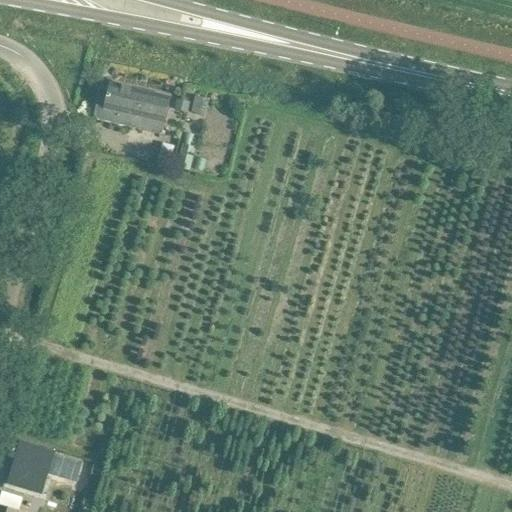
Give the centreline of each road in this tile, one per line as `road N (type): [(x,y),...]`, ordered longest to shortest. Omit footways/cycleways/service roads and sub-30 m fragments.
road 1 (secondary): [(12,0),(403,70)]
road 2 (unclassified): [(0,45),(49,87),(56,125),(0,331)]
road 3 (secondary): [(403,70),(158,0)]
